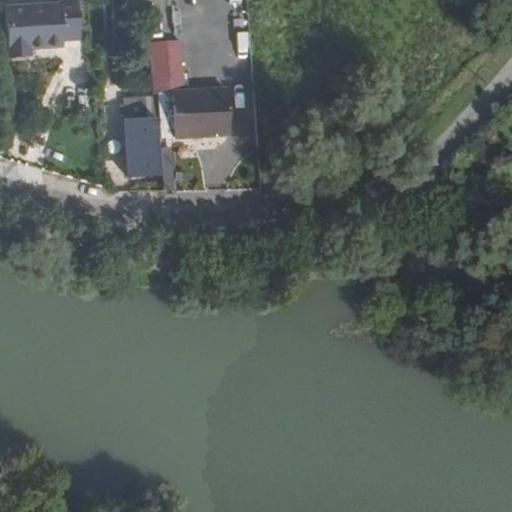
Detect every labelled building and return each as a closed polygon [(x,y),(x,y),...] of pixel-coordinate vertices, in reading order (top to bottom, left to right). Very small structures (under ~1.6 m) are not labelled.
[(63,41),(81,41),(78,0),(60,0),(60,6),(7,9),(10,57),(31,56),(31,48),(63,47),(63,41)] [(153,89),(185,89),(184,44),(152,45),(153,89)] [(231,134),(226,89),(217,90),(221,135),(231,134)] [(233,89),(226,89),(231,134),(236,134),(233,89)] [(221,135),(217,90),(166,93),(167,120),(162,120),(167,174),(171,174),(169,138),(221,135)] [(125,95),(126,122),(162,120),(160,93),(125,95)] [(128,177),(167,174),(162,120),(126,122),(128,177)]
